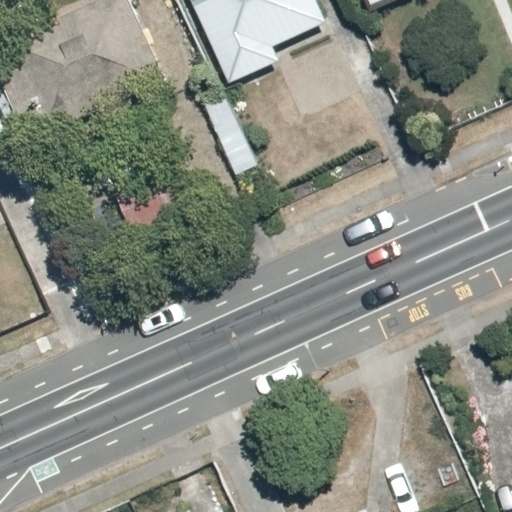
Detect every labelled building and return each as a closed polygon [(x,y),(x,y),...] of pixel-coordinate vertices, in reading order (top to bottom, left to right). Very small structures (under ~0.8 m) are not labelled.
[(0,67),(33,142),(173,84),(135,0),(93,0),(0,38),(0,67)] [(197,0),(237,88),(288,65),(281,49),(333,26),(321,0),(197,0)] [(374,0),(380,13),(412,0),(374,0)] [(227,80),(202,90),(236,175),(261,165),(227,80)] [(118,185),(139,238),(176,221),(152,169),(118,185)]
